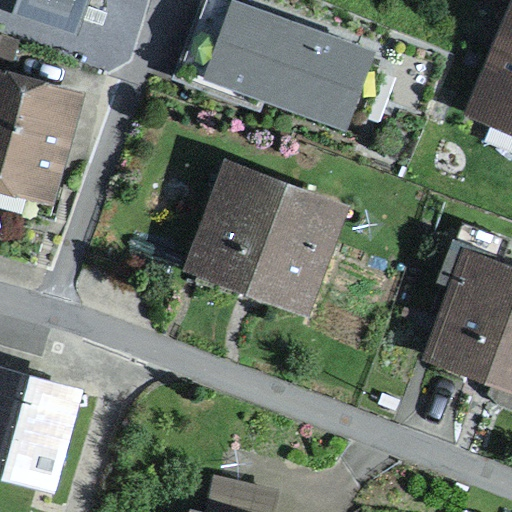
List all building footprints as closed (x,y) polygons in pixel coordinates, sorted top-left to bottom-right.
[(226,74),(365,123),(385,68),(246,18),(226,74)] [(511,37),(483,107),(511,119),(511,37)] [(0,82),(0,175),(42,187),(66,100),(0,82)] [(231,292),(240,270),(298,292),(326,217),(232,181),(195,278),(231,292)] [(444,346),(511,372),(511,284),(494,278),(508,240),(463,223),(442,277),(466,286),(444,346)] [(0,385),(0,462),(46,475),(68,396),(32,386),(29,394),(0,385)]
